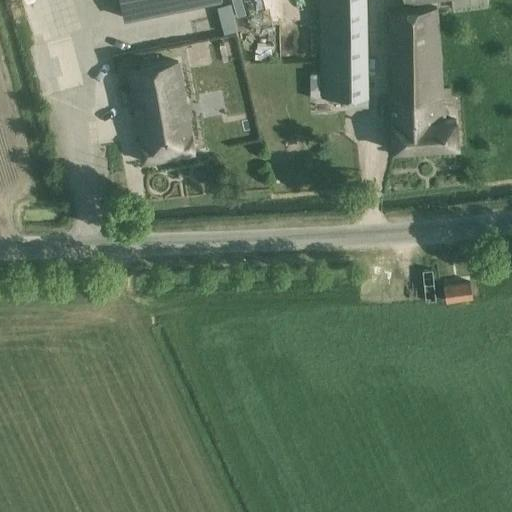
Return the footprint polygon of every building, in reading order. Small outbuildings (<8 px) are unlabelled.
[(221,0),(121,0),(125,20),(221,0)] [(365,0),(319,0),(321,97),(348,97),(349,107),(368,106),(368,86),(365,0)] [(403,0),(405,5),(443,0),(450,0),(452,10),(487,6),(486,0),(403,0)] [(216,8),(223,34),(238,31),(230,4),(216,8)] [(390,104),(421,101),(444,100),(444,97),(451,96),(450,87),(444,87),(436,4),(388,10),(390,104)] [(145,162),(195,153),(177,62),(128,72),(145,162)] [(444,100),(421,101),(425,148),(458,145),(456,125),(456,119),(445,119),(444,100)] [(302,144),(299,124),(297,104),(273,107),(277,147),(302,144)] [(470,282),(443,285),(446,301),(472,297),(470,282)]
